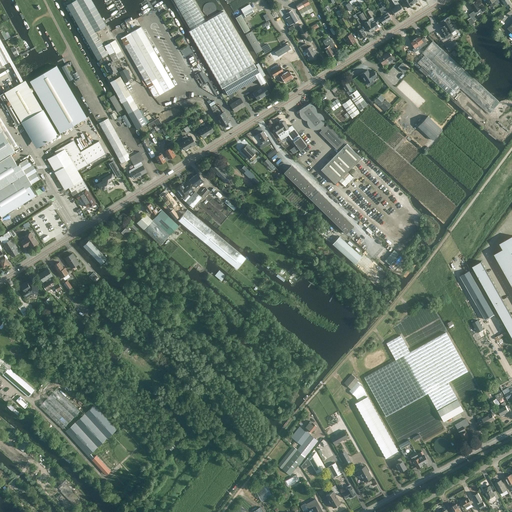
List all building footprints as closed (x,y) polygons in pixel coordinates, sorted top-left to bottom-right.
[(100,29),(106,26),(91,0),(75,0),(67,5),(98,60),(108,55),(95,32),(100,29)] [(193,0),(173,0),(191,30),(206,21),(193,0)] [(309,3),(307,0),(304,0),(296,5),(298,10),(309,3)] [(397,1),(398,0),(391,0),(396,6),(391,9),(395,15),(395,14),(396,15),(397,16),(399,14),(399,13),(403,10),(399,4),(397,1)] [(511,10),(511,4),(511,2),(509,0),(502,0),(505,5),(508,4),(511,8),(509,8),(511,11),(511,10)] [(379,9),(383,15),(387,22),(392,19),(385,9),(388,8),(383,1),(381,2),(383,6),(379,9)] [(471,17),(467,20),(471,25),(474,23),(473,21),(476,19),(477,19),(482,13),(480,9),(475,1),(470,4),(474,11),(469,14),(471,17)] [(310,4),(299,11),(302,17),(313,11),(310,4)] [(245,17),(254,12),(252,8),(243,13),(245,17)] [(340,9),(336,12),(346,29),(350,26),(340,9)] [(292,10),(286,13),(288,17),(292,24),(297,21),(292,10)] [(191,30),(189,31),(222,88),(223,87),(224,87),(239,79),(256,68),(254,64),(224,12),(223,11),(206,21),(191,30)] [(361,23),(365,20),(361,13),(357,15),(361,23)] [(249,30),(241,15),(237,17),(246,32),(249,30)] [(379,23),(381,21),(383,24),(387,22),(383,15),(379,17),(378,16),(376,18),(379,21),(379,23)] [(447,17),(440,21),(443,26),(442,26),(443,28),(441,29),(440,27),(440,28),(446,38),(452,35),(451,32),(455,30),(454,28),(456,27),(454,23),(452,24),(447,17)] [(379,23),(379,21),(376,18),(374,19),(374,20),(370,23),(375,30),(379,27),(377,24),(379,23)] [(364,23),(370,32),(375,30),(368,20),(364,23)] [(298,27),(294,29),(296,32),(299,30),(302,34),(306,31),(302,24),(298,27)] [(356,31),(361,38),(361,37),(362,38),(363,37),(363,36),(366,35),(362,28),(360,25),(357,26),(359,29),(356,31)] [(144,80),(154,97),(174,85),(140,26),(120,38),(144,80)] [(262,49),(252,31),(247,34),(257,52),(262,49)] [(349,45),(350,44),(350,45),(352,43),(355,41),(350,33),(350,34),(348,31),(344,34),(345,36),(344,37),(346,41),(347,41),(349,45)] [(414,38),(421,48),(427,44),(424,39),(422,40),(419,35),(414,38)] [(0,36),(0,43),(21,81),(24,80),(0,36)] [(410,42),(415,48),(416,50),(417,50),(421,48),(414,38),(410,42)] [(115,54),(121,50),(115,40),(104,46),(113,62),(118,59),(115,54)] [(329,57),(334,54),(333,51),(337,48),(332,40),(326,44),(328,46),(324,48),(329,57)] [(428,76),(437,84),(451,97),(460,88),(489,114),(500,102),(464,70),(433,41),(422,53),(424,55),(417,62),(430,74),(428,76)] [(452,42),(446,45),(449,51),(455,47),(452,42)] [(305,43),(299,46),(302,52),(304,55),(307,54),(310,59),(316,55),(311,46),(308,47),(305,43)] [(267,44),(262,47),(265,52),(265,53),(271,50),(270,49),(267,44)] [(288,44),(275,52),(278,56),(290,48),(288,44)] [(15,46),(11,48),(15,56),(19,54),(15,46)] [(0,47),(0,57),(4,65),(8,62),(0,47)] [(383,66),(393,59),(388,52),(378,58),(383,66)] [(110,71),(115,68),(110,58),(104,61),(110,71)] [(402,63),(398,67),(404,72),(408,68),(402,63)] [(271,71),(273,76),(283,70),(280,66),(280,67),(278,64),(271,68),(273,71),(271,71)] [(72,79),(65,65),(62,67),(70,81),(72,79)] [(56,66),(30,81),(61,133),(86,118),(56,66)] [(126,68),(119,72),(125,82),(131,78),(126,68)] [(224,87),(226,92),(228,95),(236,91),(241,87),(256,79),(257,78),(261,85),(266,82),(263,77),(262,75),(258,68),(256,68),(239,79),(224,87)] [(285,82),(293,77),(288,70),(280,75),(285,82)] [(377,76),(374,71),(369,73),(367,70),(361,74),(367,83),(373,79),(377,76)] [(120,76),(110,82),(137,129),(146,123),(142,116),(127,89),(120,76)] [(0,96),(17,125),(32,117),(46,141),(46,142),(47,142),(47,141),(56,135),(25,80),(0,94),(0,96)] [(350,93),(354,91),(352,87),(351,88),(347,81),(342,84),(346,92),(349,90),(350,93)] [(269,93),(265,87),(264,86),(253,92),(258,100),(269,93)] [(349,95),(360,110),(367,105),(357,90),(355,91),(349,95)] [(114,95),(111,97),(110,99),(118,111),(122,109),(114,95)] [(374,101),(385,112),(391,105),(380,95),(374,101)] [(240,98),(230,104),(234,111),(244,105),(240,98)] [(329,105),(334,110),(341,105),(337,99),(329,105)] [(351,117),(359,112),(350,99),(342,105),(351,117)] [(322,130),(325,127),(323,125),(324,124),(324,123),(324,121),(324,120),(323,118),(322,116),(321,115),(320,114),(319,114),(317,113),(317,112),(316,110),(316,109),(315,107),(314,106),(312,105),(311,104),(309,104),(307,104),(305,104),(303,105),(302,106),(301,107),(300,109),(299,112),(299,113),(300,115),(300,116),(301,118),(302,119),(304,120),(305,120),(306,121),(307,121),(307,123),(308,125),(309,127),(310,128),(311,129),(312,129),(314,130),(315,130),(317,130),(318,129),(319,129),(320,129),(322,130)] [(229,122),(223,112),(218,115),(215,110),(213,111),(216,117),(217,117),(222,126),(229,122)] [(125,115),(122,117),(128,127),(131,126),(125,115)] [(432,140),(442,130),(428,116),(418,126),(432,140)] [(108,118),(99,123),(119,158),(122,163),(129,159),(130,159),(129,157),(127,153),(108,118)] [(159,118),(153,121),(158,128),(163,125),(159,118)] [(280,124),(273,128),(280,139),(288,134),(293,142),(300,151),(307,146),(300,137),(292,125),(288,127),(284,120),(282,119),(279,121),(279,123),(280,124)] [(204,123),(202,124),(208,134),(211,133),(213,132),(213,131),(214,131),(210,124),(206,126),(204,123)] [(208,134),(202,124),(200,125),(202,128),(198,131),(202,137),(203,137),(204,137),(206,136),(205,136),(208,134)] [(336,151),(338,152),(321,170),(335,184),(361,158),(350,147),(346,144),(347,143),(328,124),(325,127),(322,130),(319,132),(337,150),(336,151)] [(17,164),(11,154),(15,151),(0,126),(0,213),(2,216),(6,213),(6,212),(10,210),(10,211),(11,211),(10,210),(14,208),(14,209),(23,203),(23,202),(27,200),(27,201),(28,200),(27,199),(31,197),(32,198),(36,195),(30,185),(39,179),(37,176),(38,175),(36,171),(35,171),(34,170),(34,169),(34,168),(34,167),(33,167),(32,167),(32,166),(32,165),(30,161),(29,162),(27,159),(17,164)] [(260,145),(262,148),(270,143),(267,138),(263,131),(258,134),(260,138),(259,138),(260,140),(262,143),(260,145)] [(190,146),(193,145),(195,144),(196,143),(192,136),(188,138),(186,135),(184,136),(190,146)] [(185,149),(186,150),(188,149),(187,148),(190,146),(184,136),(182,137),(184,141),(180,143),(184,150),(185,149)] [(78,171),(79,170),(107,154),(99,141),(80,152),(74,140),(55,151),(56,154),(50,157),(53,162),(53,163),(52,163),(52,164),(52,165),(53,165),(54,166),(55,165),(55,166),(54,167),(53,167),(52,167),(58,177),(59,176),(61,180),(60,180),(66,190),(67,189),(66,189),(68,187),(71,192),(76,190),(85,184),(78,171)] [(247,145),(241,151),(249,159),(255,153),(247,145)] [(293,154),(298,150),(294,145),(289,149),(293,154)] [(169,158),(175,155),(171,147),(167,149),(167,148),(164,149),(169,158)] [(275,149),(268,155),(269,156),(270,158),(278,152),(275,149)] [(129,157),(130,159),(134,165),(141,161),(144,159),(139,151),(129,157)] [(159,164),(160,164),(162,164),(163,162),(165,161),(161,152),(158,154),(158,155),(155,157),(159,164)] [(113,161),(109,163),(117,177),(121,175),(113,161)] [(130,170),(129,171),(133,178),(135,177),(135,178),(147,172),(143,165),(142,163),(130,170)] [(217,164),(212,169),(225,182),(230,177),(226,173),(228,172),(223,167),(222,167),(221,168),(217,164)] [(291,165),(284,172),(316,204),(343,230),(346,233),(349,231),(353,226),(335,208),(308,182),(292,167),(291,165)] [(255,177),(247,169),(244,173),(251,180),(255,177)] [(189,179),(195,187),(203,181),(197,173),(189,179)] [(110,179),(114,177),(112,174),(102,180),(103,180),(98,183),(100,187),(101,186),(103,190),(108,187),(108,186),(109,186),(110,187),(113,185),(110,179)] [(95,203),(87,191),(89,190),(85,184),(76,190),(78,193),(76,195),(78,199),(82,197),(85,202),(84,203),(87,207),(89,205),(90,206),(95,203)] [(178,187),(176,188),(183,197),(193,189),(189,184),(184,187),(182,184),(180,185),(179,185),(178,186),(178,187)] [(204,197),(209,191),(205,187),(200,194),(204,197)] [(188,194),(183,200),(184,200),(186,202),(193,208),(202,198),(195,191),(193,193),(191,196),(190,196),(189,195),(188,194)] [(163,197),(171,208),(176,204),(168,193),(163,197)] [(158,212),(155,208),(153,209),(150,204),(144,207),(149,214),(152,211),(154,214),(158,212)] [(175,219),(179,216),(173,209),(170,212),(175,219)] [(236,269),(245,258),(211,229),(187,209),(177,221),(204,242),(236,269)] [(159,213),(153,219),(170,235),(177,227),(178,226),(162,210),(161,211),(160,212),(159,213)] [(145,214),(137,223),(144,229),(150,222),(152,220),(146,214),(145,214)] [(150,222),(144,229),(157,242),(158,242),(160,245),(169,236),(152,220),(150,222)] [(125,224),(119,230),(125,235),(130,230),(131,229),(135,232),(137,230),(138,229),(133,224),(132,225),(129,228),(125,224)] [(31,232),(24,237),(26,239),(21,242),(25,247),(28,246),(27,245),(29,244),(31,248),(38,243),(31,232)] [(8,233),(5,235),(5,234),(0,237),(0,238),(2,241),(7,238),(8,238),(10,236),(8,233)] [(362,256),(339,236),(332,244),(355,264),(362,256)] [(503,249),(494,254),(511,285),(511,236),(500,243),(503,249)] [(3,244),(5,246),(9,252),(9,251),(12,256),(18,253),(13,245),(14,244),(11,239),(3,244)] [(83,245),(101,264),(107,258),(89,240),(83,245)] [(65,258),(71,269),(77,265),(79,268),(82,266),(80,262),(79,263),(73,253),(65,258)] [(5,257),(0,260),(0,263),(1,263),(4,268),(9,264),(5,257)] [(481,261),(472,266),(511,336),(511,315),(504,301),(481,261)] [(59,262),(54,265),(62,277),(68,274),(64,268),(63,269),(59,262)] [(43,271),(54,287),(57,291),(62,288),(59,284),(56,285),(51,277),(52,276),(48,268),(43,271)] [(291,280),(298,272),(296,270),(295,271),(291,268),(288,271),(289,273),(285,277),(288,280),(289,278),(291,280)] [(460,274),(486,319),(494,314),(468,269),(460,274)] [(54,287),(43,271),(39,274),(43,282),(46,281),(47,283),(43,285),(47,292),(54,287)] [(94,281),(98,277),(93,272),(89,277),(94,281)] [(32,286),(30,287),(27,282),(21,286),(23,290),(21,291),(25,297),(31,293),(31,294),(33,293),(37,294),(39,287),(36,286),(36,287),(32,286)] [(79,319),(81,317),(74,311),(72,313),(79,319)] [(478,319),(473,322),(478,331),(483,328),(478,319)] [(400,335),(398,336),(386,343),(395,360),(364,377),(369,387),(386,417),(428,393),(444,422),(461,412),(463,411),(447,383),(451,381),(468,371),(446,332),(410,352),(400,335)] [(122,347),(126,351),(130,347),(126,343),(122,347)] [(12,366),(4,360),(1,364),(0,364),(0,371),(3,374),(9,367),(10,368),(12,366)] [(34,390),(10,368),(9,367),(3,374),(2,375),(28,397),(34,390)] [(355,403),(385,458),(398,451),(367,396),(363,387),(357,382),(358,380),(352,374),(345,382),(344,383),(351,389),(349,391),(355,396),(358,401),(355,403)] [(500,404),(498,400),(504,397),(498,385),(492,389),(485,393),(494,407),(500,404)] [(63,428),(80,411),(56,388),(39,406),(63,428)] [(502,403),(503,406),(498,409),(501,415),(502,416),(506,413),(505,412),(509,410),(506,405),(504,402),(502,403)] [(93,457),(90,454),(117,429),(94,404),(65,431),(106,475),(115,467),(101,451),(93,457)] [(492,413),(478,420),(481,426),(488,422),(488,423),(495,419),(492,413)] [(465,419),(455,425),(464,441),(470,438),(463,427),(469,424),(465,419)] [(305,428),(311,433),(316,426),(310,421),(305,428)] [(278,465),(290,475),(318,441),(299,427),(290,437),(296,442),(278,465)] [(331,438),(334,444),(347,437),(344,431),(331,438)] [(30,444),(25,439),(18,447),(24,452),(30,444)] [(322,448),(318,449),(323,460),(327,459),(322,448)] [(316,473),(325,468),(316,451),(308,460),(316,473)] [(351,462),(345,451),(340,454),(346,464),(351,462)] [(423,465),(422,465),(428,462),(422,451),(419,453),(421,456),(418,457),(422,465),(423,465)] [(410,455),(417,468),(422,465),(418,457),(417,458),(416,457),(418,456),(416,452),(410,455)] [(396,464),(400,472),(406,468),(400,458),(397,460),(399,463),(396,464)] [(335,477),(341,474),(335,463),(329,466),(335,477)] [(365,466),(357,470),(364,481),(371,477),(365,466)] [(285,480),(288,486),(299,480),(296,474),(285,480)] [(57,487),(60,489),(68,482),(63,476),(58,481),(60,484),(57,487)] [(500,493),(507,490),(501,480),(495,483),(500,493)] [(266,484),(261,487),(267,498),(272,495),(266,484)] [(346,489),(345,489),(350,497),(355,494),(351,486),(350,487),(349,485),(345,487),(346,489)] [(335,494),(338,492),(335,486),(331,488),(333,491),(326,496),(333,508),(341,504),(341,503),(340,503),(335,494)] [(496,491),(493,492),(490,486),(483,489),(488,499),(494,496),(496,499),(500,498),(496,491)] [(267,498),(261,487),(255,490),(261,501),(267,498)] [(481,509),(486,507),(482,500),(478,493),(473,495),(481,509)] [(465,508),(466,508),(472,504),(468,498),(462,502),(465,508)] [(318,511),(316,508),(320,506),(316,499),(306,504),(309,510),(305,511),(318,511)]
